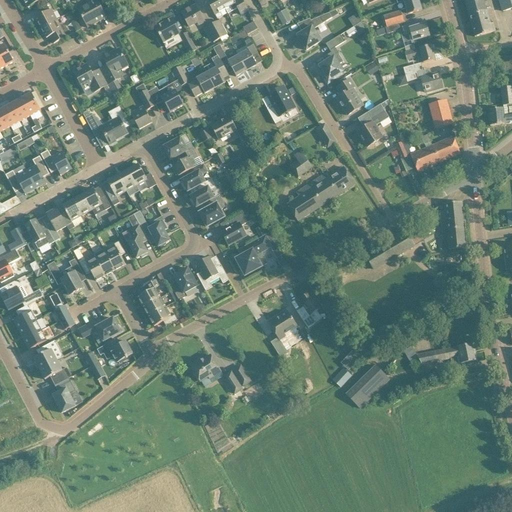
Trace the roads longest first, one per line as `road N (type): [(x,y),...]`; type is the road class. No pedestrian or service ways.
road 1 (unclassified): [(152,356),(393,220)]
road 2 (tertiary): [(511,417),(489,312),(477,172)]
road 3 (residential): [(118,293),(196,244),(144,142)]
road 4 (residential): [(393,220),(302,77),(285,68)]
road 5 (residential): [(285,68),(144,142)]
road 6 (residential): [(176,0),(44,67)]
road 7 (tertiary): [(460,47),(477,172)]
road 8 (residential): [(152,356),(126,385),(56,430)]
